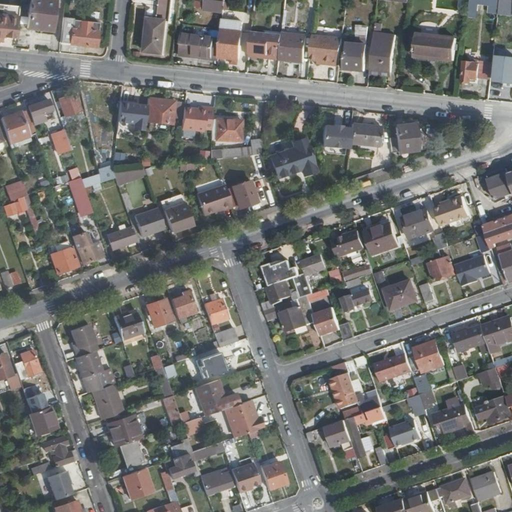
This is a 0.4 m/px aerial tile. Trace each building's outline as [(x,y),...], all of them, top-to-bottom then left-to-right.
[(53,0),(29,0),(26,29),(51,31),(54,0),(53,0)] [(160,0),(158,20),(149,19),(146,52),(163,54),(168,9),(171,10),(172,0),(160,0)] [(196,0),(195,9),(214,11),(215,0),(196,0)] [(471,0),(471,10),(479,11),(480,5),(491,6),(490,13),(499,14),(500,2),(500,0),(471,0)] [(0,41),(2,42),(3,36),(15,38),(19,5),(0,3),(0,41)] [(64,17),(60,44),(96,48),(99,23),(100,17),(87,16),(86,21),(72,20),(72,18),(64,17)] [(220,40),(219,57),(223,58),(222,59),(239,61),(242,33),(222,31),(220,40)] [(267,58),(280,60),(283,35),(252,32),(250,53),(267,55),(267,58)] [(283,35),(280,60),(303,63),(306,37),(283,34),(283,35)] [(374,34),(370,70),(393,72),(397,37),(374,34)] [(417,34),(415,56),(456,61),(458,39),(417,34)] [(182,35),(179,56),(200,58),(201,56),(219,58),(219,57),(220,40),(182,35)] [(312,35),(310,60),(317,61),(333,62),(332,65),(340,66),(343,39),(312,35)] [(347,44),(344,70),(365,72),(367,46),(347,44)] [(511,59),(499,58),(496,82),(511,83),(511,59)] [(467,63),(465,82),(480,84),(482,65),(481,65),(481,62),(475,61),(475,64),(467,63)] [(58,99),(65,115),(80,109),(74,93),(58,99)] [(148,106),(146,122),(173,124),(174,116),(183,117),(184,106),(184,105),(175,104),(175,101),(148,98),(148,106)] [(30,107),(34,119),(53,112),(49,100),(30,107)] [(148,106),(120,103),(118,122),(134,123),(134,127),(145,128),(146,122),(148,106)] [(199,108),(184,106),(183,117),(182,129),(206,132),(206,129),(212,130),(213,115),(214,108),(199,106),(199,108)] [(1,119),(9,142),(36,134),(28,110),(1,119)] [(218,119),(216,140),(238,141),(240,121),(218,119)] [(134,123),(118,122),(118,129),(145,132),(145,128),(134,127),(134,123)] [(324,124),(322,146),(349,148),(350,145),(351,126),(343,126),(343,125),(333,123),(332,125),(324,124)] [(351,126),(350,145),(379,148),(381,126),(352,123),(351,126)] [(271,130),(271,131),(273,139),(295,134),(292,124),(271,130)] [(389,139),(391,154),(417,150),(414,125),(396,127),(397,138),(393,139),(389,139)] [(54,136),(58,147),(67,144),(63,133),(54,136)] [(293,149),(269,157),(276,178),(299,170),(301,176),(314,172),(303,139),(290,143),(293,149)] [(261,147),(262,140),(251,141),(251,148),(219,151),(220,159),(260,155),(261,155),(261,147)] [(180,163),(181,171),(194,170),(194,163),(180,163)] [(71,180),(81,177),(78,167),(67,170),(71,180)] [(488,174),(497,199),(511,194),(511,185),(508,175),(506,168),(488,174)] [(100,174),(101,182),(116,177),(114,170),(100,174)] [(69,181),(74,196),(86,192),(84,188),(81,177),(69,181)] [(232,187),(239,208),(257,202),(250,181),(232,187)] [(4,188),(9,202),(27,196),(23,182),(4,188)] [(197,195),(204,215),(214,212),(220,210),(220,212),(233,208),(226,186),(197,195)] [(121,193),(126,208),(133,206),(128,191),(121,193)] [(435,209),(441,225),(442,228),(471,217),(470,215),(464,196),(450,201),(451,203),(443,206),(435,209)] [(5,206),(8,216),(26,210),(27,212),(32,210),(28,198),(5,206)] [(164,210),(171,231),(193,224),(186,203),(164,210)] [(135,216),(142,236),(164,228),(157,208),(135,216)] [(403,218),(410,239),(434,230),(427,210),(403,218)] [(511,214),(484,225),(486,233),(511,223),(511,214)] [(105,228),(112,248),(137,240),(130,220),(105,228)] [(482,220),(474,222),(478,236),(486,233),(484,225),(483,224),(482,220)] [(366,232),(373,254),(398,246),(391,224),(366,232)] [(511,224),(486,233),(491,246),(496,244),(495,241),(511,235),(511,224)] [(332,241),(337,256),(364,247),(358,230),(338,237),(339,239),(332,241)] [(436,234),(440,249),(448,246),(443,232),(436,234)] [(78,248),(83,263),(101,257),(97,242),(78,248)] [(53,246),(55,253),(69,249),(68,245),(63,246),(62,243),(53,246)] [(497,248),(509,283),(511,281),(511,246),(511,244),(497,248)] [(465,250),(474,274),(485,270),(483,265),(477,246),(465,250)] [(51,255),(57,273),(77,267),(71,248),(69,249),(55,253),(51,255)] [(430,262),(436,280),(455,273),(449,255),(442,258),(439,249),(410,259),(413,268),(430,262)] [(301,260),(306,274),(325,268),(320,253),(301,260)] [(262,265),(269,285),(284,280),(293,277),(297,275),(295,267),(290,268),(287,260),(280,263),(272,265),(271,263),(262,265)] [(488,269),(492,278),(501,275),(496,261),(483,265),(485,270),(488,269)] [(360,267),(344,272),(346,279),(362,274),(360,267)] [(330,271),(332,283),(343,281),(341,269),(330,271)] [(2,273),(6,288),(13,286),(7,271),(2,273)] [(383,282),(392,309),(418,300),(408,273),(383,282)] [(346,281),(348,287),(361,283),(359,277),(346,281)] [(267,286),(272,301),(261,304),(263,310),(275,306),(273,303),(282,300),(281,297),(289,294),(284,280),(269,285),(267,286)] [(420,286),(425,301),(434,298),(429,282),(420,286)] [(339,289),(346,311),(356,307),(355,305),(373,299),(369,289),(347,296),(344,287),(339,289)] [(170,299),(176,317),(195,311),(188,290),(180,292),(181,295),(170,299)] [(263,310),(267,321),(280,317),(279,313),(281,313),(287,330),(316,320),(314,314),(310,301),(308,295),(300,297),(275,306),(263,310)] [(146,304),(153,325),(172,319),(164,298),(146,304)] [(203,304),(209,324),(213,323),(227,318),(220,298),(203,304)] [(316,320),(321,335),(341,328),(340,325),(334,307),(314,314),(316,320)] [(112,317),(119,337),(133,333),(134,334),(143,331),(136,312),(124,316),(124,313),(112,317)] [(481,327),(486,343),(488,347),(511,339),(511,325),(509,316),(481,326),(481,327)] [(71,329),(79,355),(95,349),(98,348),(88,322),(71,329)] [(211,328),(213,334),(217,348),(236,341),(230,322),(215,327),(211,328)] [(341,328),(345,340),(355,336),(350,322),(340,325),(341,328)] [(454,335),(459,351),(486,343),(481,327),(454,335)] [(414,349),(422,373),(444,365),(436,341),(414,349)] [(76,356),(86,386),(105,380),(95,349),(79,355),(76,356)] [(19,355),(27,377),(40,372),(32,351),(19,355)] [(0,353),(0,378),(11,374),(4,352),(0,353)] [(196,361),(203,380),(226,372),(219,352),(196,361)] [(150,356),(155,369),(162,367),(157,354),(150,356)] [(375,365),(380,382),(411,371),(406,354),(375,365)] [(511,372),(509,366),(511,364),(511,354),(496,361),(502,377),(511,372)] [(357,358),(359,365),(367,363),(365,356),(357,358)] [(346,362),(332,367),(334,372),(348,368),(346,362)] [(173,363),(164,366),(167,377),(177,374),(173,363)] [(132,364),(124,366),(127,378),(134,376),(132,364)] [(453,368),(457,381),(465,379),(467,378),(463,365),(453,368)] [(162,367),(155,370),(164,397),(172,395),(162,367)] [(491,384),(493,390),(503,386),(496,367),(480,373),(485,386),(491,384)] [(413,375),(419,395),(420,394),(425,392),(418,373),(413,375)] [(332,380),(341,408),(359,403),(357,396),(350,374),(332,380)] [(19,380),(30,413),(35,411),(24,378),(19,380)] [(196,387),(203,409),(225,401),(223,397),(217,379),(196,387)] [(457,381),(462,396),(470,393),(465,379),(457,381)] [(92,391),(102,420),(123,412),(113,384),(92,391)] [(420,394),(422,400),(423,404),(425,410),(432,407),(427,392),(425,392),(420,394)] [(235,393),(223,397),(225,401),(227,407),(239,403),(235,393)] [(357,396),(363,414),(382,407),(379,397),(365,401),(362,394),(357,396)] [(409,398),(411,404),(422,400),(420,394),(419,395),(412,397),(409,398)] [(162,398),(172,426),(181,423),(177,412),(172,395),(162,398)] [(42,400),(45,408),(49,406),(58,403),(56,396),(42,400)] [(485,405),(474,409),(478,420),(488,416),(491,423),(511,416),(505,397),(505,396),(484,403),(485,405)] [(224,408),(234,437),(247,432),(256,429),(263,427),(259,416),(256,417),(250,399),(239,403),(227,407),(224,408)] [(447,402),(449,409),(458,406),(459,406),(457,399),(447,402)] [(203,409),(206,415),(224,408),(227,407),(225,401),(203,409)] [(433,414),(439,434),(448,431),(447,428),(464,423),(470,420),(465,404),(459,406),(458,406),(449,409),(433,414)] [(28,413),(35,435),(39,434),(39,435),(48,432),(48,430),(56,428),(49,406),(45,408),(35,411),(30,413),(28,413)] [(177,412),(181,423),(197,417),(194,406),(177,412)] [(344,420),(356,455),(356,457),(365,454),(359,438),(355,425),(372,419),(372,421),(385,417),(383,411),(382,407),(363,414),(344,420)] [(107,424),(114,446),(120,444),(135,439),(141,437),(133,415),(107,424)] [(197,417),(181,423),(185,434),(202,428),(198,417),(197,417)] [(308,424),(311,432),(314,431),(325,427),(326,427),(323,419),(308,424)] [(414,419),(389,427),(391,432),(395,446),(420,437),(414,419)] [(325,427),(332,446),(341,443),(346,458),(356,455),(344,420),(326,427),(325,427)] [(175,429),(167,432),(170,442),(178,440),(175,429)] [(256,429),(247,432),(249,438),(258,435),(256,429)] [(307,433),(309,440),(316,437),(314,431),(311,432),(307,433)] [(384,435),(389,448),(395,446),(391,432),(384,435)] [(368,435),(359,438),(364,451),(372,448),(368,435)] [(50,455),(54,468),(78,460),(74,449),(64,452),(62,445),(66,444),(64,437),(49,442),(52,449),(46,450),(48,456),(50,455)] [(183,442),(169,447),(173,458),(191,451),(186,438),(182,440),(183,442)] [(120,444),(128,466),(143,461),(135,439),(120,444)] [(191,451),(193,459),(222,449),(220,442),(191,451)] [(376,450),(381,464),(388,462),(383,448),(376,450)] [(162,462),(164,467),(173,464),(174,467),(168,470),(171,478),(193,470),(197,469),(193,459),(191,451),(173,458),(162,462)] [(54,468),(62,491),(74,486),(69,472),(81,468),(78,460),(54,468)] [(230,470),(238,493),(245,490),(244,488),(250,486),(258,483),(251,462),(230,470)] [(259,468),(266,489),(284,482),(277,462),(259,468)] [(46,465),(29,470),(31,476),(47,470),(46,465)] [(122,476),(130,499),(155,490),(147,467),(122,476)] [(161,474),(168,493),(173,491),(166,472),(161,474)] [(200,478),(206,494),(230,486),(226,473),(220,476),(218,472),(200,478)] [(472,480),(479,502),(479,503),(503,495),(495,472),(472,480)] [(438,491),(440,497),(445,495),(447,501),(449,501),(450,506),(457,504),(455,499),(471,494),(466,478),(436,488),(438,491)] [(419,499),(405,504),(408,511),(434,511),(431,504),(441,501),(440,497),(438,491),(418,497),(419,499)] [(40,497),(43,504),(56,499),(54,492),(40,497)] [(147,510),(147,511),(180,511),(176,499),(147,510)] [(54,508),(55,511),(82,511),(78,500),(54,508)] [(378,511),(408,511),(405,504),(405,502),(378,511)] [(472,505),(474,511),(482,511),(479,503),(479,502),(472,505)]
